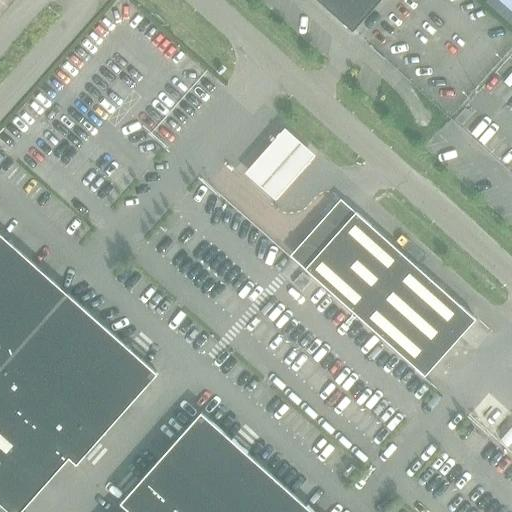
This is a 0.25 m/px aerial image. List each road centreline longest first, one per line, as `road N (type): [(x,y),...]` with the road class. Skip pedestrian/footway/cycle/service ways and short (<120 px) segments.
road 1 (unclassified): [(201,0),(511,275)]
road 2 (residential): [(0,102),(83,10)]
